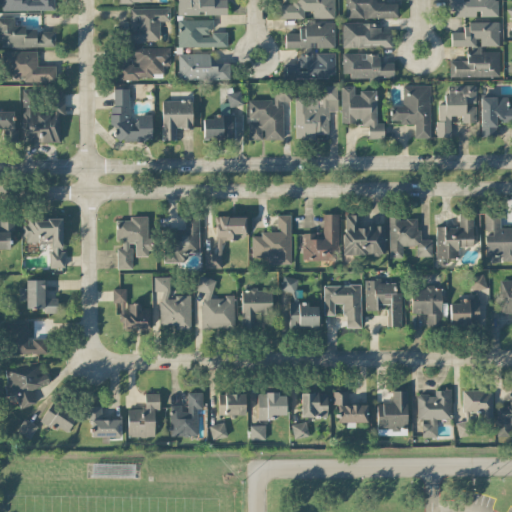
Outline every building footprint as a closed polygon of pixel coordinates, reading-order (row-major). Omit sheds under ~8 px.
[(0,0),(0,9),(52,9),(52,0),(0,0)] [(225,0),(176,0),(177,15),(226,14),(225,0)] [(334,0),(293,0),(294,3),(278,4),(278,18),(304,17),(304,10),(312,10),(312,17),(334,17),(334,0)] [(345,0),(346,17),(397,17),(397,2),(373,2),(372,0),(345,0)] [(496,0),(452,0),(453,16),(478,15),(478,16),(497,15),(496,0)] [(129,8),(130,41),(159,41),(159,20),(169,20),(169,7),(129,8)] [(13,16),(0,16),(0,45),(54,46),(55,31),(37,31),(37,27),(13,26),(13,16)] [(177,46),(226,46),(227,33),(207,33),(207,29),(212,29),(212,19),(178,19),(177,46)] [(380,31),(379,21),(341,22),(342,47),(392,46),(392,31),(380,31)] [(498,21),(463,22),(463,31),(450,32),(451,46),(477,45),(498,45),(498,21)] [(334,22),(299,23),(299,32),(284,32),(284,48),(334,47),(334,22)] [(499,75),(498,50),(480,51),(480,46),(466,46),(466,60),(449,60),(449,76),(499,75)] [(117,80),(137,80),(137,76),(163,76),(163,65),(170,65),(170,47),(131,47),(131,57),(136,57),(136,64),(117,64),(117,80)] [(37,50),(9,50),(9,79),(22,79),(22,81),(55,81),(55,65),(37,65),(37,50)] [(334,52),(313,52),(313,54),(297,55),(297,63),(285,63),(286,77),(335,77),(334,52)] [(378,53),(342,52),(342,76),(393,77),(393,62),(378,62),(378,53)] [(209,53),(177,53),(178,80),(229,79),(229,64),(210,64),(209,53)] [(282,139),(282,100),(290,100),(290,84),(273,84),(273,99),(248,99),(248,119),(248,139),(262,139),(282,139)] [(475,84),(446,84),(446,104),(437,104),(437,137),(450,137),(450,115),(461,115),(461,122),(475,122),(476,104),(475,104),(475,84)] [(295,96),(295,138),(314,138),(314,133),(328,133),(328,110),(337,110),(337,85),(321,85),(321,96),(295,96)] [(376,90),(354,91),(354,85),(340,85),(341,123),(359,123),(359,125),(368,125),(368,138),(383,138),(383,122),(376,122),(376,90)] [(390,105),(390,118),(400,118),(400,123),(414,123),(414,138),(430,138),(430,85),(402,85),(402,105),(390,105)] [(128,88),(111,88),(111,126),(116,126),(116,140),(151,140),(151,114),(137,114),(137,123),(128,123),(128,88)] [(23,142),(59,141),(58,115),(64,114),(64,96),(47,97),(47,112),(36,112),(35,89),(21,89),(23,142)] [(242,104),(240,90),(226,92),(228,106),(242,104)] [(495,136),(496,121),(511,121),(511,106),(507,107),(507,96),(480,96),(480,136),(495,136)] [(192,128),(191,99),(161,100),(162,139),(175,139),(175,128),(192,128)] [(231,137),(229,102),(219,102),(219,116),(202,117),(203,138),(231,137)] [(13,111),(0,110),(0,128),(13,128),(13,111)] [(485,255),(501,255),(501,260),(511,259),(511,226),(500,227),(499,211),(484,211),(484,233),(485,255)] [(473,245),(472,212),(458,212),(459,226),(435,226),(436,257),(457,257),(457,246),(473,245)] [(337,213),(322,213),(322,233),(300,233),(301,260),(338,259),(337,213)] [(267,264),(291,263),(289,214),(276,214),(277,232),(251,233),(251,257),(267,257),(267,264)] [(384,225),(358,225),(358,214),(343,214),(343,254),(384,254),(384,225)] [(148,215),(130,216),(130,220),(115,220),(116,244),(116,268),(131,268),(130,242),(135,242),(135,255),(148,255),(148,215)] [(199,252),(198,215),(184,216),(184,228),(164,228),(164,262),(186,261),(186,252),(199,252)] [(389,257),(402,256),(402,245),(416,245),(416,255),(431,255),(431,239),(420,239),(420,230),(416,230),(416,218),(399,218),(399,215),(388,215),(389,257)] [(221,267),(221,237),(245,237),(245,216),(215,216),(215,253),(205,253),(205,267),(221,267)] [(0,247),(9,248),(9,230),(14,230),(14,218),(0,217),(0,247)] [(62,218),(24,218),(24,241),(49,241),(49,267),(62,267),(62,218)] [(485,288),(483,274),(469,275),(471,290),(485,288)] [(190,327),(190,295),(169,296),(169,276),(153,276),(154,291),(159,290),(160,328),(190,327)] [(297,277),(281,276),(280,289),(296,290),(297,277)] [(233,327),(233,294),(224,294),(224,297),(212,297),(212,277),(196,277),(196,291),(201,291),(201,327),(233,327)] [(400,325),(400,292),(394,292),(394,282),(380,282),(380,278),(364,279),(364,310),(380,310),(380,304),(389,304),(390,325),(400,325)] [(43,279),(26,279),(26,287),(18,287),(19,299),(25,299),(25,308),(44,307),(44,312),(57,312),(57,297),(43,297),(43,279)] [(499,312),(511,312),(511,279),(499,279),(499,312)] [(323,284),(323,314),(333,314),(333,302),(344,302),(344,326),(360,326),(360,284),(323,284)] [(411,313),(426,313),(426,325),(441,325),(441,286),(411,286),(411,313)] [(125,288),(112,288),(113,303),(120,303),(120,329),(149,328),(149,307),(141,307),(141,303),(126,303),(125,288)] [(270,288),(241,289),(242,325),(254,325),(254,313),(271,313),(270,288)] [(478,297),(458,297),(458,303),(449,302),(449,323),(478,324),(478,297)] [(317,326),(317,305),(308,306),(308,301),(288,301),(288,326),(317,326)] [(28,321),(10,321),(10,353),(46,353),(46,338),(28,338),(28,321)] [(48,383),(41,364),(3,378),(9,395),(15,393),(20,407),(34,402),(30,390),(48,383)] [(416,394),(415,420),(421,420),(421,436),(436,437),(436,418),(450,418),(450,389),(434,389),(434,394),(416,394)] [(366,421),(367,404),(348,403),(348,391),(333,390),(332,405),(338,405),(338,421),(366,421)] [(406,427),(406,390),(392,390),(392,402),(377,402),(377,427),(406,427)] [(462,390),(463,421),(456,421),(456,434),(470,434),(470,420),(479,420),(491,420),(491,390),(462,390)] [(169,405),(170,435),(197,434),(196,408),(201,408),(201,391),(185,392),(185,404),(169,405)] [(301,391),(300,416),(326,417),(327,392),(301,391)] [(127,436),(154,436),(153,409),(158,409),(158,392),(144,393),(144,408),(127,408),(127,436)] [(218,414),(244,414),(244,392),(218,393),(218,414)] [(285,392),(256,392),(256,419),(270,419),(270,414),(285,414),(285,392)] [(511,399),(509,400),(509,405),(495,406),(496,436),(510,436),(509,422),(511,422),(511,399)] [(67,431),(76,414),(50,401),(40,421),(51,426),(53,424),(67,431)] [(121,435),(120,418),(101,419),(100,405),(89,406),(91,437),(121,435)] [(29,438),(37,425),(24,417),(17,430),(29,438)] [(211,439),(227,435),(223,421),(208,425),(211,439)] [(292,438),(307,436),(306,421),(291,423),(292,438)] [(264,424),(249,424),(249,439),(264,439),(264,424)]
